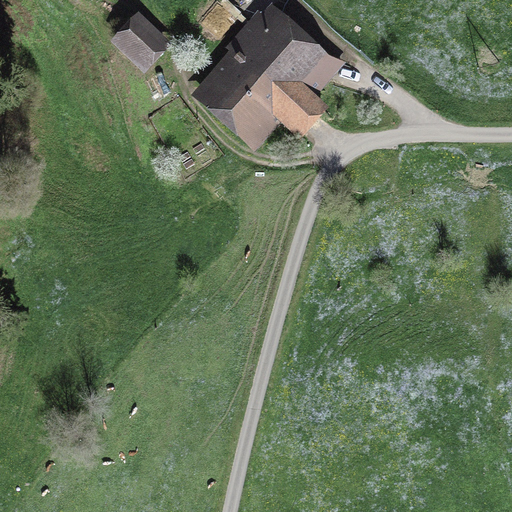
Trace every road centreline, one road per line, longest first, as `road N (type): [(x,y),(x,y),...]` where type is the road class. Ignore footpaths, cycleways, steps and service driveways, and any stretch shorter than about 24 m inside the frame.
road 1 (track): [(511,134),(397,136),(336,159),(317,189),(290,273),(230,511)]
road 2 (track): [(336,159),(238,152),(199,121),(162,24),(115,0)]
